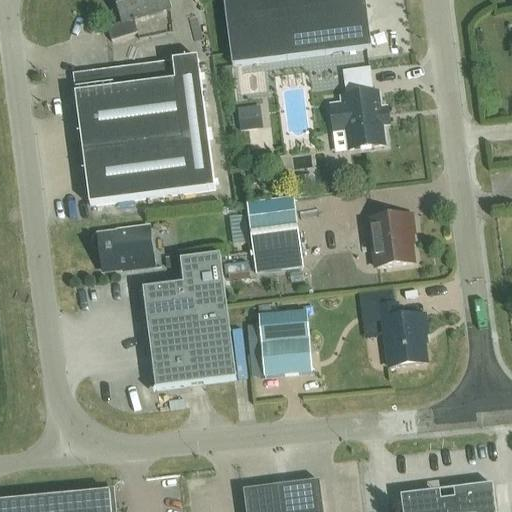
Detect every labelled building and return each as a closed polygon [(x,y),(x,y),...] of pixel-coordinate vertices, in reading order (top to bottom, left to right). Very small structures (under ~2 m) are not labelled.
[(115,0),(123,24),(107,29),(112,43),(138,35),(134,21),(170,10),(167,0),(115,0)] [(372,50),(365,0),(224,0),(233,68),(372,50)] [(114,71),(73,77),(90,208),(215,191),(198,61),(114,71)] [(343,107),(332,108),(335,135),(347,134),(349,151),(385,146),(378,96),(372,97),(369,71),(345,74),(349,100),(343,101),(343,107)] [(260,108),(238,111),(241,133),(263,130),(260,108)] [(313,177),(294,180),(296,197),(316,195),(313,177)] [(297,215),(250,222),(258,274),(305,267),(297,215)] [(414,236),(411,217),(371,222),(377,270),(413,266),(409,237),(414,236)] [(155,270),(150,229),(118,233),(119,237),(107,238),(105,236),(98,237),(94,242),(95,249),(101,253),(103,273),(131,269),(131,273),(155,270)] [(157,392),(237,382),(221,258),(181,263),(184,287),(144,292),(157,392)] [(229,278),(250,275),(248,265),(225,268),(226,278),(229,278)] [(382,308),(384,322),(388,350),(386,353),(387,365),(390,367),(390,370),(426,366),(422,337),(427,336),(424,317),(405,319),(403,306),(382,308)] [(272,316),(271,308),(258,309),(259,317),(272,316)] [(262,347),(310,342),(308,315),(259,319),(262,347)] [(265,380),(313,375),(310,342),(262,347),(265,380)] [(323,511),(320,483),(282,488),(285,511),(323,511)] [(496,511),(493,487),(454,492),(455,502),(442,504),(441,498),(402,503),(402,511),(496,511)] [(285,511),(282,488),(244,493),(246,511),(285,511)] [(112,511),(110,495),(0,505),(0,511),(112,511)]
